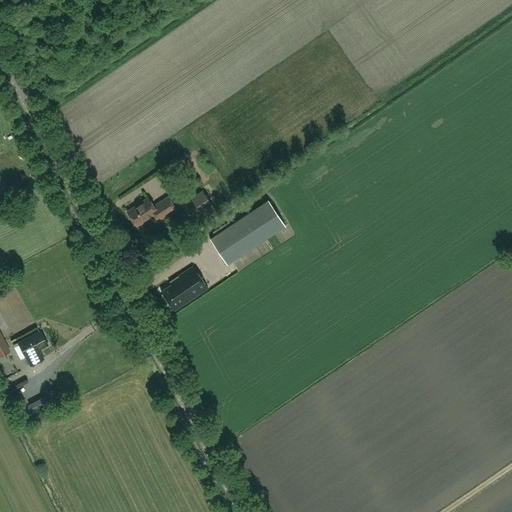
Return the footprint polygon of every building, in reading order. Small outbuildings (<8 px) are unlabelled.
[(212,207),(203,193),(183,207),(192,220),(212,207)] [(147,198),(126,212),(136,226),(153,215),(157,221),(175,209),(167,197),(153,207),(147,198)] [(208,238),(226,263),(284,224),(266,198),(208,238)] [(174,310),(207,288),(192,267),(169,282),(170,284),(160,291),(174,310)] [(45,358),(40,349),(49,345),(41,330),(19,342),(31,365),(45,358)] [(0,331),(0,356),(10,351),(0,331)]
